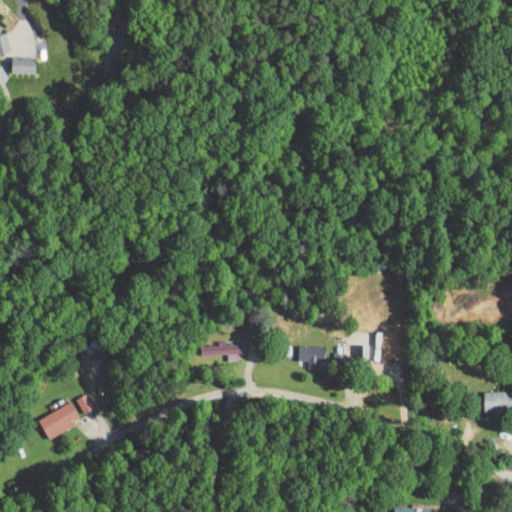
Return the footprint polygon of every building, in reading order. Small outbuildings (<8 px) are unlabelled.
[(25,50),(1,50),(1,66),(25,67),(25,50)] [(207,338),(190,339),(190,348),(217,347),(217,354),(227,354),(227,347),(233,347),(232,336),(207,337),(207,338)] [(286,354),(296,354),(296,360),(313,361),(313,340),(287,339),(286,354)] [(504,385),(473,384),(472,406),(504,406),(504,385)] [(65,392),(72,406),(82,401),(76,387),(65,392)] [(27,410),(35,429),(69,416),(61,396),(27,410)] [(418,511),(418,501),(383,500),(382,511),(418,511)]
